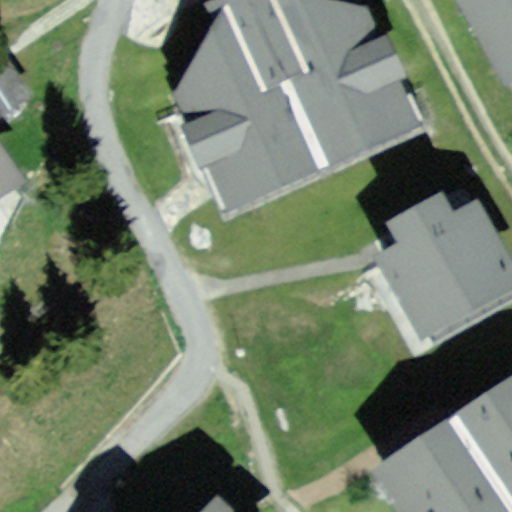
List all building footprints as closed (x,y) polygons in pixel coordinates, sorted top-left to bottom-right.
[(350,147),(405,122),(389,84),(397,80),(383,46),(374,49),(359,15),(283,0),(240,0),(216,11),(221,25),(182,95),(197,129),(188,133),(203,167),(212,162),(229,201),(285,176),(277,160),(343,131),(350,147)] [(511,0),(461,0),(507,82),(511,78),(511,0)] [(1,65),(0,65),(0,113),(23,98),(1,65)] [(439,206),(437,204),(394,229),(395,230),(374,242),(422,330),(509,281),(460,194),(439,206)] [(511,511),(511,393),(477,417),(479,421),(444,444),(441,440),(384,478),(403,505),(398,508),(400,511),(511,511)]
